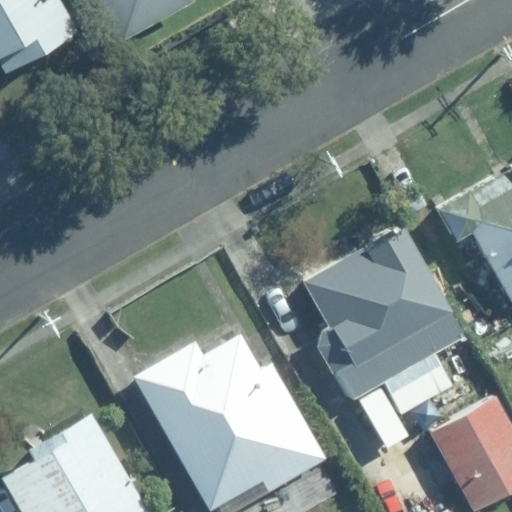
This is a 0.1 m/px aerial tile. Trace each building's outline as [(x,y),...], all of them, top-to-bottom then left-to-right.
[(0,0),(0,53),(10,71),(78,32),(59,0),(0,0)] [(105,0),(126,39),(195,2),(194,0),(105,0)] [(511,165),(511,167),(511,169),(511,189),(478,208),(470,194),(441,209),(459,241),(474,232),(511,300),(511,165)] [(403,227),(307,281),(333,326),(324,331),(319,345),(347,396),(354,398),(465,336),(403,227)] [(196,341),(134,376),(212,511),(263,483),(268,491),(324,460),(270,367),(260,373),(239,337),(205,357),(196,341)] [(511,428),(495,396),(432,429),(475,508),(511,488),(511,428)] [(37,463),(5,482),(22,511),(145,511),(90,417),(30,451),(37,463)]
